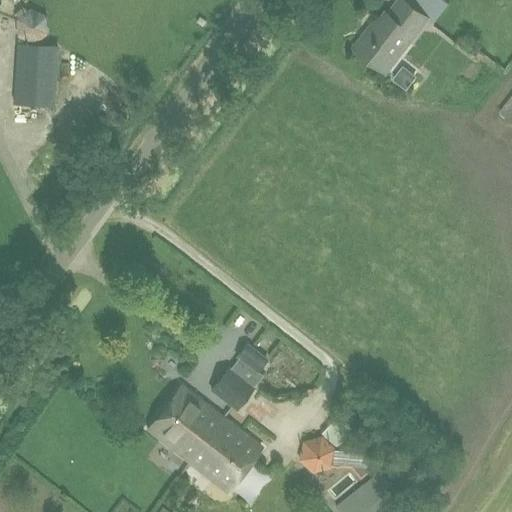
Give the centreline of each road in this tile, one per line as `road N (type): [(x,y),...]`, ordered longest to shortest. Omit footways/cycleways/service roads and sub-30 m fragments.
road 1 (unclassified): [(0,345),(270,0)]
road 2 (unknown): [(0,133),(25,193),(71,253),(221,358)]
